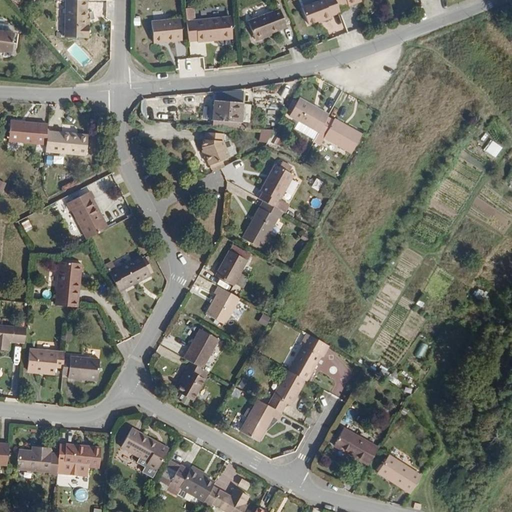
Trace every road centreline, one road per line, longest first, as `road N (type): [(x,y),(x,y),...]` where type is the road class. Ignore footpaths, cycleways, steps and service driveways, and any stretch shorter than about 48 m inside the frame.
road 1 (residential): [(117,90),(318,65),(495,0)]
road 2 (residential): [(125,387),(178,270),(146,207)]
road 3 (residential): [(125,387),(291,480)]
road 4 (residential): [(0,410),(93,414),(125,387)]
road 5 (residential): [(146,207),(122,142),(117,90)]
